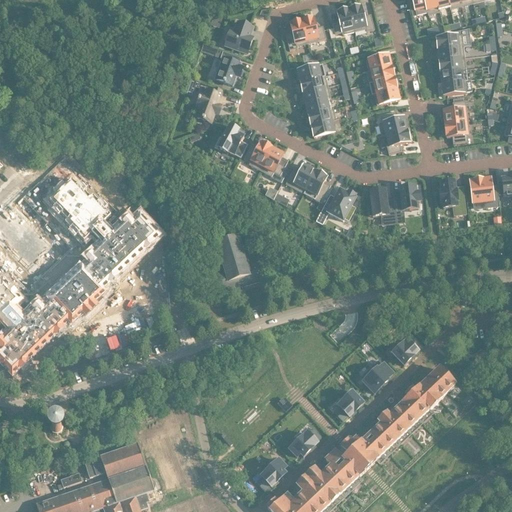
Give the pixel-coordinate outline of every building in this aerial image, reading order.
[(408,5),(412,18),(426,15),(427,17),(425,10),(423,0),(410,0),(412,4),(408,5)] [(437,10),(434,0),(423,0),(425,10),(427,17),(438,14),(438,12),(437,10)] [(448,7),(446,0),(434,0),(437,10),(438,12),(449,9),(448,7)] [(459,4),(458,0),(446,0),(448,7),(449,9),(449,12),(460,9),(459,4)] [(471,6),(470,1),(469,0),(458,0),(459,4),(460,9),(471,6)] [(362,18),(360,8),(348,11),(353,34),(365,31),(365,34),(373,32),(370,17),(362,18)] [(331,26),(334,36),(341,35),(341,37),(353,34),(348,11),(347,9),(335,12),(338,24),(331,26)] [(300,21),(301,23),(306,43),(306,46),(325,41),(324,39),(322,28),(315,30),(312,20),(312,18),(300,21)] [(306,46),(306,43),(301,23),(300,21),(289,23),(289,26),(292,36),(285,37),(287,48),(288,52),(295,51),(295,48),(306,46)] [(245,56),(251,40),(248,38),(251,30),(235,25),(232,33),(229,32),(224,49),(245,56)] [(456,37),(435,40),(437,52),(458,49),(462,49),(461,37),(456,37)] [(206,55),(208,48),(202,46),(200,53),(206,55)] [(437,52),(438,63),(464,60),(462,49),(458,49),(437,52)] [(240,67),(237,66),(239,60),(223,55),(220,62),(223,63),(216,83),(233,88),(236,79),(240,80),(243,71),(240,69),(240,67)] [(370,73),(390,68),(387,57),(367,62),(365,62),(367,74),(370,73)] [(464,60),(438,63),(439,69),(438,69),(439,74),(465,71),(464,60)] [(299,84),(324,78),(321,66),(296,72),(297,76),(299,84)] [(368,85),(372,84),(393,79),(391,74),(392,74),(391,68),(390,68),(370,73),(367,74),(365,74),(368,85)] [(439,74),(441,86),(462,83),(464,83),(466,83),(465,71),(439,74)] [(299,84),(302,95),(322,90),(327,89),(324,78),(299,84)] [(373,96),(375,95),(395,90),(393,79),(372,84),(368,85),(370,96),(373,96)] [(195,88),(197,89),(199,83),(191,81),(188,88),(194,90),(195,88)] [(462,83),(441,86),(442,98),(463,95),(465,95),(464,83),(462,83)] [(209,125),(213,115),(216,116),(220,108),(216,106),(218,101),(220,94),(204,88),(202,95),(201,95),(199,101),(198,100),(197,103),(198,103),(196,109),(199,110),(195,119),(209,125)] [(327,89),(322,90),(302,95),(305,106),(327,101),(330,100),(327,89)] [(398,102),(395,91),(373,96),(376,108),(398,102)] [(327,101),(305,106),(307,117),(330,112),(327,101)] [(452,112),(442,113),(444,126),(467,123),(464,103),(451,105),(452,112)] [(309,123),(310,128),(330,123),(335,122),(333,111),(330,112),(307,117),(306,117),(308,123),(309,123)] [(395,114),(380,117),(382,124),(377,126),(381,138),(385,137),(406,132),(405,131),(402,119),(397,121),(395,114)] [(0,157),(18,140),(7,130),(10,128),(5,123),(3,125),(0,122),(0,157)] [(333,135),(330,123),(310,128),(313,140),(333,135)] [(466,137),(469,137),(467,123),(444,126),(444,128),(445,138),(445,140),(451,139),(452,146),(467,144),(466,137)] [(506,126),(503,137),(508,139),(506,144),(511,145),(511,127),(506,126)] [(229,129),(222,141),(218,139),(213,149),(226,155),(227,154),(239,160),(245,150),(238,147),(243,138),(237,135),(238,134),(237,133),(238,131),(231,128),(230,129),(229,129)] [(408,130),(405,131),(406,132),(385,137),(388,148),(386,149),(388,157),(400,154),(399,147),(411,144),(408,130)] [(259,173),(271,150),(269,149),(270,148),(263,144),(262,146),(260,144),(257,149),(251,146),(243,162),(249,165),(248,167),(259,173)] [(286,165),(280,161),(282,156),(271,150),(259,173),(270,179),(273,175),(279,178),(286,165)] [(284,186),(302,196),(314,173),(303,167),(300,172),(294,169),(284,186)] [(302,196),(320,205),(330,188),(323,185),(326,179),(314,173),(302,196)] [(502,188),(497,189),(498,197),(503,197),(503,198),(511,197),(511,176),(507,177),(508,180),(501,180),(501,183),(502,188)] [(493,205),(496,205),(495,198),(492,198),(490,182),(483,183),(482,180),(469,181),(472,207),(484,205),(485,210),(493,209),(493,205)] [(0,323),(0,324),(1,324),(3,326),(4,327),(7,331),(10,334),(6,338),(6,339),(2,344),(1,343),(0,343),(0,366),(0,367),(1,368),(0,369),(11,380),(19,373),(22,376),(29,369),(26,366),(34,358),(37,356),(38,355),(43,350),(44,349),(47,347),(55,339),(57,342),(65,335),(62,332),(69,326),(71,329),(72,329),(72,328),(82,318),(85,321),(86,321),(97,311),(97,310),(94,307),(104,298),(105,297),(102,294),(109,287),(112,290),(119,283),(116,281),(116,280),(124,273),(127,270),(128,269),(132,265),(134,264),(136,261),(144,253),(147,256),(154,250),(151,247),(159,239),(157,237),(148,228),(139,219),(131,226),(128,222),(123,227),(123,228),(118,232),(113,236),(110,233),(107,229),(106,228),(104,226),(103,225),(110,219),(104,212),(107,209),(101,203),(99,205),(92,198),(90,200),(86,197),(84,194),(86,192),(80,186),(77,188),(71,182),(70,183),(64,188),(61,185),(52,194),(55,197),(48,203),(54,210),(52,213),(57,219),(60,217),(66,223),(63,225),(70,232),(68,235),(74,241),(76,238),(82,244),(83,245),(91,238),(93,240),(95,242),(96,244),(101,248),(96,253),(91,258),(86,262),(89,266),(83,272),(82,273),(81,272),(77,268),(76,269),(45,299),(44,300),(48,304),(49,305),(48,305),(41,312),(38,308),(33,313),(34,313),(29,318),(28,317),(23,322),(19,318),(17,316),(15,314),(13,312),(21,304),(14,297),(17,295),(11,288),(9,291),(2,284),(0,285),(0,323)] [(440,193),(438,193),(440,205),(442,205),(442,210),(452,209),(452,211),(453,218),(465,216),(462,191),(455,191),(454,183),(451,184),(451,182),(442,183),(442,185),(439,185),(440,193)] [(320,211),(326,214),(328,210),(343,218),(344,215),(348,217),(355,205),(351,203),(355,195),(354,194),(355,192),(348,189),(347,190),(339,186),(335,195),(332,199),(327,196),(320,211)] [(414,188),(398,190),(399,196),(392,197),(394,212),(401,211),(401,213),(417,211),(416,204),(419,204),(418,194),(415,194),(414,188)] [(272,201),(276,193),(268,189),(264,197),(272,201)] [(384,192),(382,192),(381,189),(371,191),(372,193),(369,194),(370,208),(367,209),(368,218),(371,217),(372,219),(387,217),(388,227),(396,226),(393,202),(392,202),(393,204),(386,205),(384,192)] [(276,196),(273,201),(278,204),(281,199),(276,196)] [(214,244),(222,271),(214,273),(220,295),(261,283),(255,261),(254,261),(251,249),(243,251),(238,237),(214,244)] [(406,343),(400,348),(396,344),(389,351),(393,355),(392,356),(403,367),(416,355),(415,354),(421,348),(412,338),(406,344),(406,343)] [(373,395),(387,383),(386,382),(392,376),(383,367),(382,366),(377,362),(360,378),(364,382),(362,384),(373,395)] [(376,429),(360,444),(355,438),(351,442),(349,439),(343,445),(339,449),(341,451),(336,456),(333,453),(323,462),(329,468),(319,477),(313,471),(296,488),(302,494),(293,503),(286,497),(277,506),(274,503),(266,510),(268,511),(323,511),(357,480),(368,470),(377,461),(433,408),(446,396),(454,387),(438,371),(409,398),(407,396),(402,400),(404,403),(385,421),(383,419),(374,427),(376,429)] [(347,418),(348,419),(362,406),(351,394),(350,395),(346,391),(339,398),(343,402),(337,408),(338,408),(332,414),(342,424),(347,418)] [(288,408),(286,405),(285,404),(281,400),(278,403),(278,404),(276,406),(285,414),(290,409),(288,408)] [(56,422),(55,422),(54,422),(53,423),(52,423),(51,424),(50,424),(49,425),(49,426),(48,427),(48,428),(48,429),(48,430),(48,431),(48,432),(48,433),(49,434),(49,435),(50,436),(51,437),(52,437),(53,438),(54,438),(55,438),(56,438),(57,438),(58,437),(59,437),(60,436),(61,436),(62,435),(62,434),(63,433),(63,432),(63,431),(63,430),(63,428),(63,427),(62,426),(62,425),(61,425),(60,424),(59,423),(58,423),(57,422),(56,422)] [(287,446),(291,450),(289,452),(296,459),(299,456),(302,459),(316,446),(315,445),(321,439),(313,431),(307,436),(306,435),(298,443),(294,439),(287,446)] [(154,434),(142,438),(159,487),(171,483),(154,434)] [(141,511),(147,510),(145,505),(148,504),(146,496),(153,494),(136,445),(99,458),(99,459),(90,462),(83,465),(88,480),(95,478),(105,475),(107,482),(35,506),(37,511),(101,511),(102,511),(141,511)] [(260,479),(261,479),(255,485),(264,494),(270,488),(270,489),(284,476),(281,473),(285,470),(278,462),(275,464),(272,460),(265,467),(269,471),(260,479)] [(233,478),(239,473),(233,468),(228,473),(233,478)] [(81,484),(80,483),(78,476),(69,479),(69,478),(60,482),(63,490),(81,484)]
